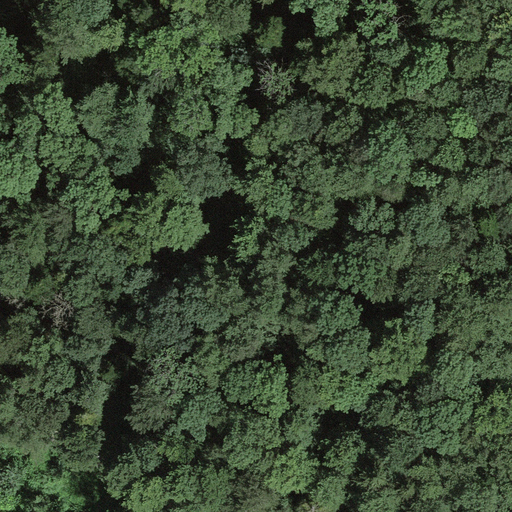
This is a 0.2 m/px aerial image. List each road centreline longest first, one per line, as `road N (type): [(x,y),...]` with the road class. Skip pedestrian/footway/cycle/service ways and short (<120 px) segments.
road 1 (track): [(511,386),(445,209),(349,0)]
road 2 (track): [(0,416),(61,440),(167,511)]
